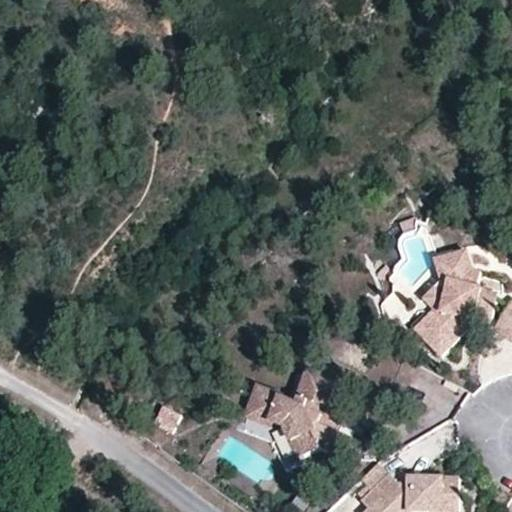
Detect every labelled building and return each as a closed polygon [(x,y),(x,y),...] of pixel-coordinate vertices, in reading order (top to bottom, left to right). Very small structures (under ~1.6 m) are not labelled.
[(482,274),(475,271),(469,252),(445,258),(453,286),(441,307),(416,330),(440,356),(468,331),(466,321),(468,314),(473,315),(489,321),(497,296),(477,290),(482,274)] [(511,303),(493,330),(511,343),(511,303)] [(475,325),(471,323),(473,315),(468,314),(466,321),(468,331),(475,325)] [(328,414),(338,387),(307,376),(294,410),(283,407),(281,401),(267,397),(254,401),(250,412),(256,424),(268,429),(274,425),(286,430),(302,461),(319,452),(348,463),(356,441),(323,428),(317,427),(323,411),(328,414)] [(174,434),(183,417),(165,408),(156,425),(174,434)] [(323,428),(328,414),(323,411),(317,427),(323,428)] [(441,479),(424,479),(423,486),(407,486),(396,486),(386,477),(359,503),(367,510),(364,511),(458,511),(460,511),(459,477),(441,477),(441,479)]
